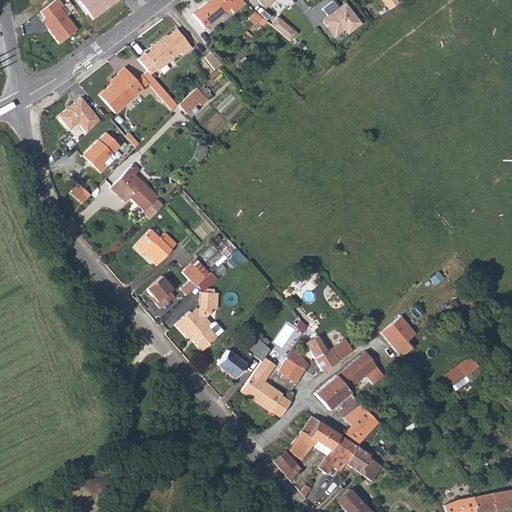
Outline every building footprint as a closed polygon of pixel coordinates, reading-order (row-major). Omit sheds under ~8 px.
[(81,0),(77,3),(91,21),(101,14),(99,11),(103,8),(105,11),(118,0),(81,0)] [(233,13),(245,3),(241,0),(208,0),(192,13),(205,28),(229,9),(233,13)] [(394,0),(379,0),(386,9),(396,2),(394,0)] [(332,1),(321,9),(325,15),(319,20),(332,38),(342,31),(345,34),(360,23),(344,1),(336,6),(332,1)] [(57,8),(39,22),(57,45),(74,32),(57,8)] [(258,22),(263,25),(267,21),(255,11),(249,19),(256,25),(258,22)] [(296,33),(276,17),(270,24),(289,40),(296,33)] [(182,55),(192,47),(176,28),(168,35),(167,34),(155,43),(156,45),(137,60),(147,71),(149,74),(180,53),(182,55)] [(214,68),(220,63),(210,50),(205,56),(214,68)] [(135,80),(124,68),(118,74),(119,75),(110,83),(111,85),(99,95),(114,114),(143,89),(135,80)] [(171,109),(176,104),(149,74),(147,71),(142,75),(149,83),(171,109)] [(142,75),(135,80),(143,89),(149,83),(142,75)] [(211,94),(201,83),(177,105),(186,114),(198,103),(196,102),(203,95),(206,99),(211,94)] [(199,105),(206,99),(203,95),(196,102),(198,103),(199,105)] [(67,108),(58,115),(69,129),(78,122),(86,133),(99,120),(81,97),(74,102),(75,104),(68,109),(67,108)] [(129,131),(124,135),(135,147),(139,143),(129,131)] [(98,140),(97,139),(82,155),(100,172),(106,167),(102,162),(111,153),(118,146),(119,145),(105,132),(98,140)] [(116,156),(111,153),(102,162),(106,167),(114,158),(116,156)] [(127,197),(149,218),(162,204),(162,203),(133,175),(138,170),(132,164),(108,188),(122,202),(127,197)] [(88,194),(78,184),(69,193),(79,203),(88,194)] [(159,237),(150,228),(135,244),(142,251),(145,249),(147,250),(145,252),(150,257),(149,258),(156,265),(171,250),(170,248),(175,244),(164,233),(159,237)] [(225,253),(228,256),(237,248),(232,243),(223,251),(225,253)] [(225,253),(207,269),(210,272),(228,256),(225,253)] [(195,257),(181,270),(191,279),(196,284),(210,272),(207,269),(195,257)] [(160,275),(145,288),(152,296),(156,300),(154,302),(159,308),(173,296),(168,290),(171,288),(160,275)] [(196,284),(191,279),(181,287),(186,293),(196,284)] [(216,291),(198,290),(198,306),(196,307),(195,306),(189,312),(187,310),(173,324),(186,338),(188,336),(190,334),(193,337),(192,341),(200,349),(215,337),(205,326),(211,320),(206,316),(210,312),(209,307),(215,308),(216,291)] [(400,316),(380,333),(398,356),(410,347),(404,341),(414,333),(400,316)] [(295,323),(302,328),(306,323),(299,317),(295,323)] [(313,358),(321,371),(353,350),(346,339),(329,349),(319,332),(304,341),(314,357),(313,358)] [(246,352),(259,359),(260,357),(267,346),(256,336),(246,352)] [(308,364),(292,347),(284,358),(304,369),(308,364)] [(243,364),(226,349),(215,362),(232,377),(243,364)] [(381,375),(364,351),(334,376),(344,388),(349,393),(357,387),(359,389),(369,381),(371,383),(381,375)] [(470,353),(443,374),(451,384),(478,364),(470,353)] [(251,372),(249,374),(239,390),(238,392),(267,409),(267,408),(277,413),(286,397),(277,392),(278,390),(261,381),(271,364),(260,357),(259,359),(251,372)] [(277,371),(296,382),(304,369),(284,358),(277,371)] [(342,407),(337,412),(341,418),(359,404),(349,393),(344,388),(334,376),(313,393),(328,410),(332,406),(336,402),(342,407)] [(468,379),(457,386),(465,398),(471,393),(469,390),(474,387),(468,379)] [(370,402),(368,410),(378,413),(381,405),(370,402)] [(357,442),(376,423),(377,422),(364,409),(359,404),(341,418),(350,425),(343,433),(356,441),(357,442)] [(310,416),(300,430),(308,435),(317,421),(310,416)] [(315,440),(329,449),(338,435),(317,421),(308,435),(315,440)] [(302,459),(311,445),(315,440),(308,435),(300,430),(288,448),(302,459)] [(331,464),(339,469),(340,467),(343,463),(346,459),(354,444),(338,435),(329,449),(326,454),(317,467),(325,473),(331,464)] [(311,445),(326,454),(329,449),(315,440),(311,445)] [(354,444),(346,459),(343,463),(357,472),(362,475),(371,481),(378,467),(365,459),(369,453),(367,452),(354,444)] [(300,467),(286,452),(284,450),(271,460),(283,473),(290,467),(294,471),(300,467)] [(404,467),(400,462),(391,470),(394,474),(404,467)] [(287,478),(294,471),(290,467),(283,473),(287,478)] [(411,484),(406,479),(401,484),(405,489),(411,484)] [(494,511),(511,507),(511,487),(472,496),(475,511),(492,511),(493,511),(494,511)] [(335,500),(345,511),(346,511),(360,500),(359,500),(348,488),(335,500)] [(444,511),(475,511),(472,496),(462,498),(460,490),(451,493),(452,501),(442,505),(444,511)] [(370,511),(360,500),(346,511),(370,511)]
